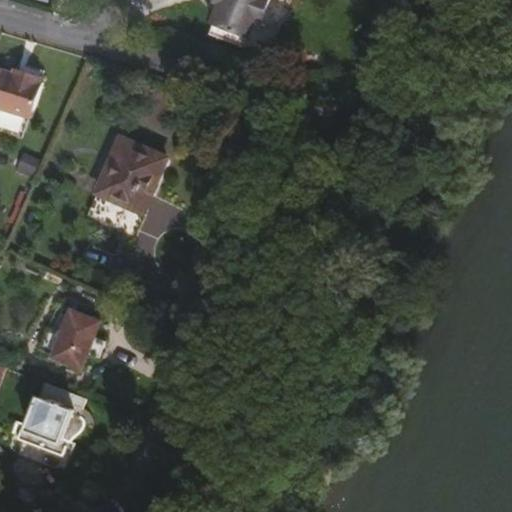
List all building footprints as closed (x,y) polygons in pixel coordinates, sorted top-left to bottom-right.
[(254,14),(259,0),(209,0),(203,19),(205,20),(241,33),(242,33),(249,12),(254,14)] [(241,33),(205,20),(202,29),(238,42),(241,33)] [(35,84),(36,78),(9,70),(8,76),(0,73),(0,112),(27,121),(38,85),(35,84)] [(130,233),(163,159),(119,139),(86,213),(130,233)] [(78,369),(97,322),(67,310),(49,358),(78,369)] [(57,443),(70,407),(79,410),(82,399),(39,383),(21,430),(57,443)]
